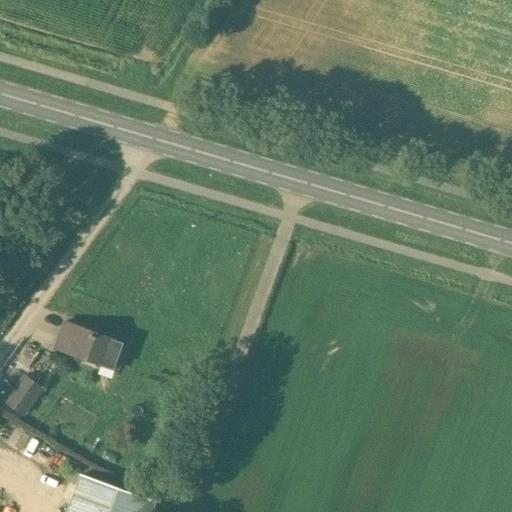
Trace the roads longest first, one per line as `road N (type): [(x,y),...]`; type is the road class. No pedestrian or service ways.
road 1 (primary): [(511,247),(0,97)]
road 2 (track): [(0,288),(95,160)]
